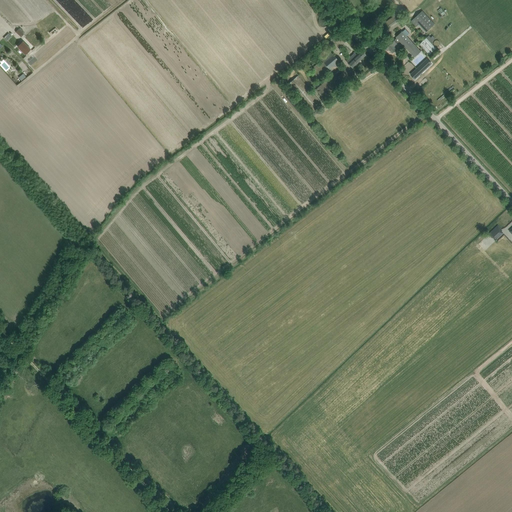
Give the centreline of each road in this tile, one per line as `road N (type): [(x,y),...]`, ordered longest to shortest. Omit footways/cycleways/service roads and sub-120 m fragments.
road 1 (unclassified): [(511,204),(321,0)]
road 2 (track): [(0,329),(167,511)]
